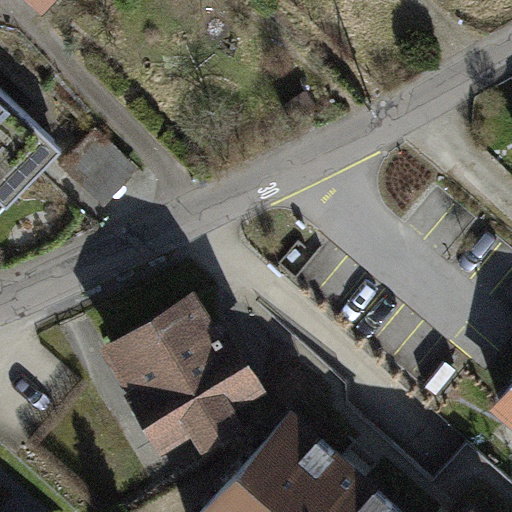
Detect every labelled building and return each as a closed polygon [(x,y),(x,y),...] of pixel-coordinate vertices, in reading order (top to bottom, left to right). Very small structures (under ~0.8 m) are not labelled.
[(62,145),(0,86),(0,195),(7,202),(62,145)] [(106,135),(95,125),(59,162),(70,173),(106,135)] [(106,135),(70,173),(103,204),(139,166),(106,135)] [(191,298),(113,346),(131,375),(138,371),(147,385),(139,389),(166,433),(253,380),(226,335),(224,336),(219,328),(212,332),(191,298)] [(511,379),(492,404),(511,420),(511,379)] [(403,511),(291,410),(198,511),(403,511)]
